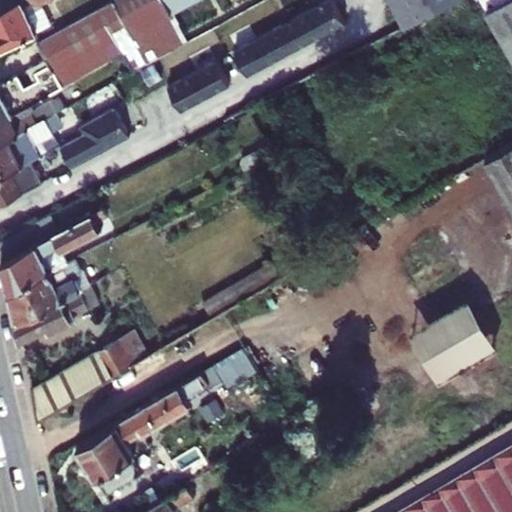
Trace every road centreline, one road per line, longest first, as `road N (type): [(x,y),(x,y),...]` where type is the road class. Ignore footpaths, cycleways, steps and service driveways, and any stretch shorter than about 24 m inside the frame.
road 1 (unknown): [(0,220),(346,37),(364,21),(366,0)]
road 2 (residential): [(376,511),(511,433)]
road 3 (residential): [(30,511),(0,379)]
